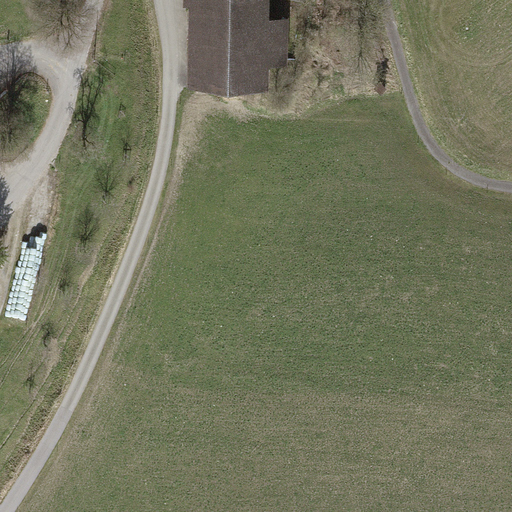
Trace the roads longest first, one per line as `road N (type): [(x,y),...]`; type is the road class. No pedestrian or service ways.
road 1 (unclassified): [(6,511),(83,375),(147,214),(172,92),(165,0)]
road 2 (track): [(384,0),(433,147),(467,175),(511,188)]
